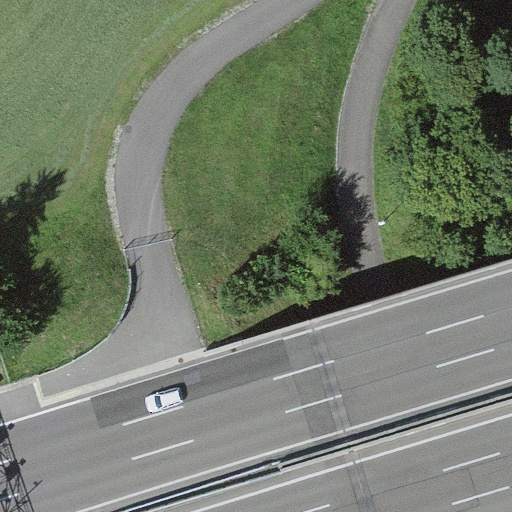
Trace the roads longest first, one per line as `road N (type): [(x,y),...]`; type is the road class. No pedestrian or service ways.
road 1 (motorway): [(511,328),(0,484)]
road 2 (motorway): [(366,511),(511,468)]
